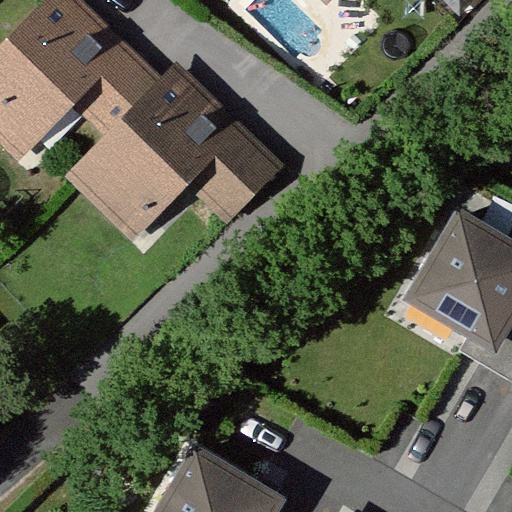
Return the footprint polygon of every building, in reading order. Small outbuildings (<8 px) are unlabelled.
[(136,36),(96,0),(37,0),(0,41),(0,141),(21,161),(136,36)] [(335,0),(319,0),(327,8),(335,0)] [(255,124),(179,52),(62,174),(137,246),(255,124)] [(511,333),(511,226),(453,192),(396,286),(502,349),(511,333)] [(287,511),(300,490),(194,427),(143,511),(287,511)]
